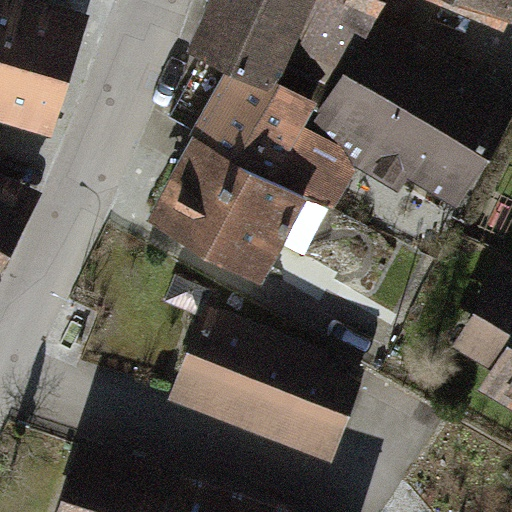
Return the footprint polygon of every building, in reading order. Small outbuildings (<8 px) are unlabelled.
[(77,21),(6,0),(0,0),(0,106),(46,121),(77,21)] [(511,103),(406,32),(416,6),(405,0),(184,0),(163,49),(206,70),(126,223),(244,286),(288,200),(321,218),(345,171),(438,215),(511,107),(511,103)] [(511,15),(511,0),(461,0),(509,22),(511,15)] [(0,222),(19,189),(0,178),(0,222)] [(511,270),(486,255),(436,342),(482,368),(460,407),(511,436),(511,270)] [(353,367),(193,305),(155,401),(315,464),(353,367)] [(296,511),(54,435),(28,511),(296,511)]
